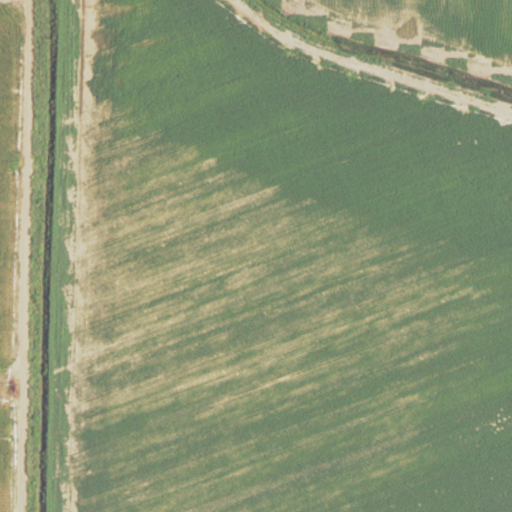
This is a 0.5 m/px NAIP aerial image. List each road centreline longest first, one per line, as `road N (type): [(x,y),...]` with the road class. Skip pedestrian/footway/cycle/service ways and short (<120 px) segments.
road 1 (track): [(19,511),(26,0)]
road 2 (residential): [(227,0),(257,32),(511,116)]
